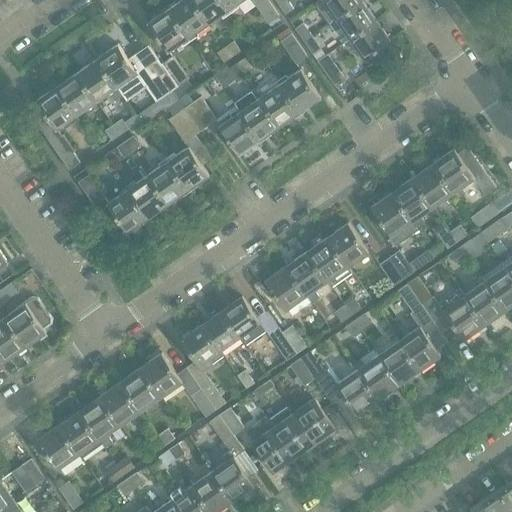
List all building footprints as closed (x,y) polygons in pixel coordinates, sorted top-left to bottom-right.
[(189,39),(209,25),(191,0),(182,0),(169,10),(189,39)] [(191,0),(209,25),(229,10),(222,0),(191,0)] [(222,0),(229,10),(244,0),(222,0)] [(279,17),(267,0),(254,0),(253,2),(269,25),(279,17)] [(286,0),(280,0),(277,3),(285,15),(293,9),(286,0)] [(361,0),(323,0),(318,4),(326,16),(332,12),(336,18),(337,20),(363,2),(361,0)] [(351,40),(377,22),(363,2),(337,20),(336,18),(331,21),(337,30),(342,27),(351,40)] [(168,53),(189,39),(169,10),(148,24),(168,53)] [(377,22),(351,40),(365,60),(391,42),(377,22)] [(304,42),(312,36),(303,23),(295,29),(304,42)] [(307,58),(291,35),(281,42),(297,65),(307,58)] [(312,36),(304,42),(312,55),(321,49),(312,36)] [(225,47),(232,58),(241,51),(234,41),(225,47)] [(97,60),(117,89),(127,102),(147,89),(161,110),(178,99),(175,94),(173,92),(178,88),(162,65),(149,46),(129,60),(118,45),(97,60)] [(225,62),(232,58),(225,47),(218,52),(225,62)] [(327,56),(318,62),(336,88),(345,82),(327,56)] [(183,88),(181,85),(189,80),(184,73),(182,74),(172,58),(162,65),(178,88),(173,92),(175,94),(183,88)] [(236,64),(243,75),(253,68),(246,58),(236,64)] [(97,103),(117,89),(97,60),(77,74),(97,103)] [(237,79),(243,75),(236,64),(229,69),(237,79)] [(280,84),(300,113),(321,98),(301,70),(280,84)] [(77,117),(97,103),(77,74),(57,88),(77,117)] [(300,113),(280,84),(274,75),(254,90),(260,99),(280,127),(300,113)] [(58,130),(77,117),(57,88),(37,102),(46,116),(37,123),(70,170),(80,162),(73,152),(75,152),(63,135),(62,136),(58,130)] [(280,127),(260,99),(254,90),(234,104),(237,108),(240,112),(260,141),(280,127)] [(190,105),(206,128),(217,121),(201,98),(190,105)] [(190,105),(185,109),(179,100),(174,104),(196,136),(206,128),(190,105)] [(184,144),(196,136),(174,104),(167,108),(173,117),(168,121),(184,144)] [(260,141),(240,112),(237,108),(216,123),(239,156),(260,141)] [(113,125),(120,136),(130,129),(123,118),(113,125)] [(113,140),(120,136),(113,125),(106,130),(113,140)] [(124,142),(131,152),(141,145),(135,135),(124,142)] [(98,147),(94,141),(90,144),(94,150),(98,147)] [(125,156),(131,152),(124,142),(118,147),(125,156)] [(487,193),(497,186),(468,146),(457,154),(454,150),(433,164),(454,194),(458,200),(466,194),(462,188),(477,178),(487,193)] [(168,162),(188,191),(209,176),(189,147),(168,162)] [(168,205),(188,191),(168,162),(148,176),(168,205)] [(434,208),(454,194),(433,164),(413,178),(434,208)] [(106,199),(90,176),(85,169),(74,176),(95,206),(106,199)] [(148,219),(168,205),(148,176),(128,190),(148,219)] [(422,216),(434,208),(413,178),(393,193),(413,222),(414,222),(417,225),(424,220),(422,216)] [(128,233),(148,219),(128,190),(107,204),(128,233)] [(392,237),(413,222),(393,193),(372,207),(392,237)] [(478,229),(483,225),(499,214),(492,204),(471,219),(478,229)] [(502,219),(493,225),(481,233),(488,243),(509,229),(502,219)] [(328,237),(348,267),(369,252),(349,223),(328,237)] [(451,233),(458,243),(467,236),(460,226),(451,233)] [(447,250),(458,243),(451,233),(441,240),(447,250)] [(327,281),(348,267),(328,237),(307,252),(327,281)] [(461,247),(468,257),(477,251),(471,241),(461,247)] [(507,251),(501,241),(493,246),(500,256),(507,251)] [(458,264),(468,257),(461,247),(451,254),(458,264)] [(0,270),(10,264),(0,250),(0,270)] [(390,258),(405,280),(415,273),(400,251),(390,258)] [(316,289),(327,281),(307,252),(287,266),(307,295),(308,295),(313,301),(321,296),(316,289)] [(511,256),(502,263),(511,277),(511,256)] [(394,287),(405,280),(390,258),(379,265),(394,287)] [(511,277),(502,263),(482,277),(485,282),(505,312),(511,307),(511,277)] [(286,310),(307,295),(287,266),(265,281),(286,310)] [(458,287),(436,304),(418,277),(408,284),(442,333),(443,333),(454,326),(464,341),(485,326),(465,296),(458,287)] [(485,326),(505,312),(485,282),(465,296),(485,326)] [(0,292),(0,307),(20,293),(13,283),(0,292)] [(443,333),(442,333),(408,284),(400,290),(414,310),(412,312),(437,349),(449,341),(443,333)] [(47,333),(45,330),(50,326),(54,323),(55,317),(52,313),(50,314),(41,302),(43,300),(40,296),(33,295),(18,305),(20,307),(18,308),(19,309),(6,318),(26,348),(47,333)] [(222,311),(240,337),(260,323),(242,297),(222,311)] [(345,307),(352,317),(362,310),(355,300),(345,307)] [(342,324),(352,317),(345,307),(335,314),(342,324)] [(220,351),(240,337),(222,311),(202,325),(220,351)] [(355,321),(362,331),(372,324),(365,314),(355,321)] [(0,352),(6,362),(26,348),(6,318),(0,322),(0,352)] [(352,338),(362,331),(355,321),(345,329),(352,338)] [(224,356),(220,351),(202,325),(182,339),(197,360),(186,367),(202,390),(217,411),(226,404),(203,370),(224,356)] [(283,333),(297,354),(307,347),(292,326),(283,333)] [(400,341),(421,371),(441,356),(421,327),(400,341)] [(297,354),(283,333),(282,333),(279,328),(269,335),(287,361),(297,354)] [(400,385),(421,371),(400,341),(379,356),(400,385)] [(325,373),(324,372),(311,352),(301,359),(316,380),(317,378),(325,373)] [(141,367),(162,397),(183,383),(162,353),(141,367)] [(379,399),(400,385),(379,356),(359,370),(379,399)] [(305,387),(316,380),(301,359),(290,366),(305,387)] [(142,411),(162,397),(141,367),(121,381),(142,411)] [(359,370),(340,383),(329,368),(324,372),(325,373),(317,378),(334,402),(344,394),(358,414),(379,399),(359,370)] [(247,369),(239,374),(248,388),(256,382),(247,369)] [(260,396),(276,385),(271,378),(256,389),(260,396)] [(121,426),(142,411),(121,381),(100,396),(121,426)] [(206,418),(217,411),(202,390),(192,397),(206,418)] [(101,440),(103,443),(107,449),(114,443),(108,434),(121,426),(100,396),(80,410),(101,440)] [(294,413),(316,444),(336,429),(314,399),(294,413)] [(316,444),(294,413),(289,405),(268,420),(274,428),(295,458),(316,444)] [(220,415),(234,436),(245,428),(231,408),(220,415)] [(103,443),(101,440),(80,410),(60,424),(80,454),(83,457),(103,443)] [(258,470),(234,436),(220,415),(210,422),(229,451),(222,455),(227,462),(213,471),(234,501),(255,486),(248,477),(258,470)] [(59,469),(80,454),(60,424),(38,439),(59,469)] [(274,472),(295,458),(274,428),(253,442),(274,472)] [(159,436),(166,446),(176,439),(169,429),(159,436)] [(156,453),(166,446),(159,436),(149,443),(156,453)] [(169,451),(176,461),(186,454),(179,444),(169,451)] [(166,468),(176,461),(169,451),(159,458),(166,468)] [(118,465),(125,475),(134,468),(128,458),(118,465)] [(22,466),(36,486),(46,480),(32,459),(22,466)] [(115,482),(125,475),(118,465),(108,472),(115,482)] [(27,493),(36,486),(22,466),(12,473),(27,493)] [(211,511),(217,511),(234,501),(213,471),(193,485),(211,511)] [(128,479),(135,490),(145,483),(137,473),(128,479)] [(125,497),(135,490),(128,479),(118,487),(125,497)] [(0,511),(15,501),(1,481),(0,481),(0,511)] [(70,481),(59,488),(74,510),(85,502),(70,481)] [(181,511),(211,511),(193,485),(173,500),(181,511)] [(498,511),(511,511),(511,494),(506,486),(489,499),(498,511)] [(498,511),(489,499),(471,511),(498,511)] [(181,511),(173,500),(155,511),(181,511)] [(0,511),(22,511),(15,501),(0,511)]
